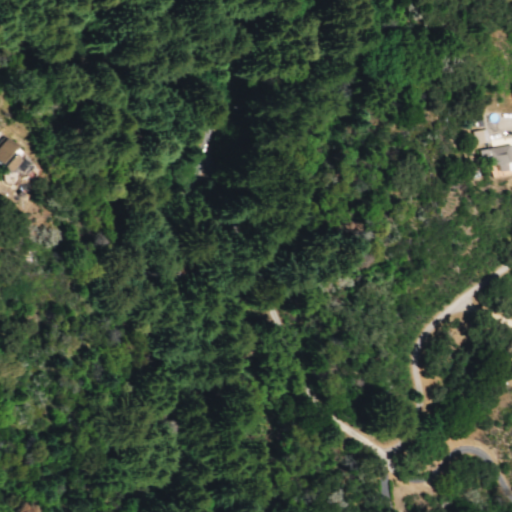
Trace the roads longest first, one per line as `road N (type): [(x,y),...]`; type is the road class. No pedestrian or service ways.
road 1 (residential): [(243,511),(226,465),(221,294),(221,192),(239,128),(241,41),(211,0)]
road 2 (residential): [(239,128),(511,125)]
